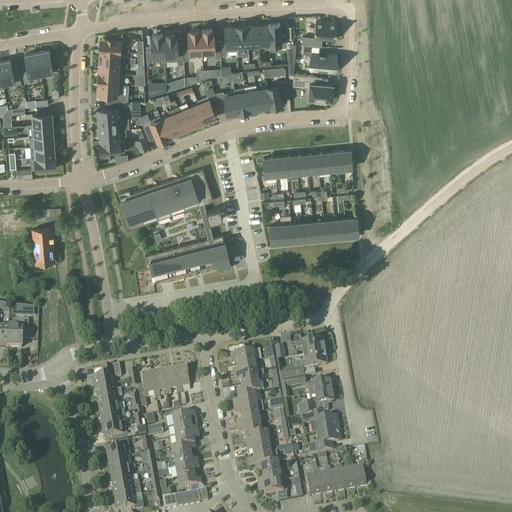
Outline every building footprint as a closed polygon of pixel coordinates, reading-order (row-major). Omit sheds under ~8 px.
[(335,39),(336,23),(315,22),(314,37),(302,36),(302,45),(304,45),(319,46),(321,46),(322,38),(335,39)] [(287,46),(286,34),(280,34),(280,23),(268,24),(268,25),(270,46),(281,45),(281,47),(287,46)] [(259,47),(258,25),(247,26),(248,47),(259,47)] [(268,25),(258,25),(259,47),(270,46),(268,25)] [(237,48),(236,26),(225,27),(226,43),(220,44),(220,56),(227,56),(226,51),(238,50),(238,48),(237,48)] [(248,47),(247,26),(236,26),(237,48),(238,48),(248,47)] [(214,44),(213,30),(212,30),(212,29),(202,30),(201,30),(202,52),(214,52),(214,56),(220,56),(220,44),(214,44)] [(202,52),(201,30),(199,30),(189,30),(189,31),(188,31),(189,47),(183,48),(184,60),(190,60),(190,55),(202,55),(202,52)] [(177,48),(176,33),(175,34),(175,33),(165,33),(165,34),(164,34),(165,56),(165,61),(177,60),(178,64),(184,63),(184,60),(183,48),(177,48)] [(165,56),(164,34),(162,34),(153,34),(153,35),(151,35),(152,49),(146,49),(147,62),(153,62),(153,57),(165,56)] [(121,51),(122,40),(113,40),(113,38),(107,38),(107,39),(100,39),(99,50),(100,51),(100,50),(121,51)] [(318,53),(319,46),(304,45),(303,53),(312,54),(311,69),(334,71),(335,55),(318,53)] [(49,50),(37,52),(41,74),(53,71),(49,50)] [(124,51),(121,51),(100,50),(100,51),(99,61),(121,62),(121,63),(123,63),(124,51)] [(28,70),(22,71),(24,83),(30,82),(29,76),(41,74),(37,52),(25,55),(28,70)] [(10,60),(0,61),(0,72),(3,88),(4,88),(3,84),(14,81),(15,85),(21,84),(19,72),(13,73),(10,60)] [(120,72),(121,63),(121,62),(99,61),(99,72),(120,73),(120,72)] [(283,67),(274,68),(275,75),(285,74),(285,69),(283,67)] [(123,73),(120,72),(120,73),(99,72),(98,82),(117,84),(122,84),(123,73)] [(318,99),(332,100),(333,84),(316,83),(317,76),(293,74),(293,86),(309,87),(308,98),(310,98),(309,100),(318,101),(318,99)] [(278,85),(267,87),(270,106),(270,107),(281,104),(279,94),(286,93),(286,80),(277,81),(278,85)] [(116,95),(117,84),(98,82),(97,94),(107,94),(107,101),(120,101),(120,95),(116,95)] [(157,82),(148,82),(148,84),(148,95),(150,96),(156,94),(158,94),(157,82)] [(192,86),(182,90),(183,94),(183,95),(193,92),(192,86)] [(245,91),(246,91),(245,86),(234,88),(234,91),(238,112),(249,110),(245,91)] [(270,106),(267,87),(256,89),(260,108),(270,106)] [(260,108),(256,89),(246,91),(245,91),(249,110),(260,108)] [(234,91),(224,93),(223,91),(215,92),(218,104),(225,104),(227,114),(238,112),(234,91)] [(212,107),(218,104),(215,92),(207,96),(208,99),(198,103),(205,121),(216,116),(212,107)] [(116,108),(120,107),(120,101),(107,101),(107,108),(97,109),(98,120),(117,119),(116,108)] [(205,121),(198,103),(189,107),(196,125),(205,121)] [(187,128),(179,110),(178,106),(167,110),(169,115),(170,114),(177,132),(187,128)] [(196,125),(189,107),(179,110),(187,128),(196,125)] [(51,112),(32,113),(33,125),(52,123),(51,112)] [(170,114),(169,115),(161,118),(160,118),(168,136),(177,132),(170,114)] [(160,118),(161,118),(160,116),(149,120),(150,123),(143,126),(148,138),(155,136),(157,141),(168,136),(160,118)] [(122,118),(117,119),(98,120),(99,131),(118,129),(118,130),(123,129),(122,118)] [(34,135),(29,135),(29,136),(53,134),(52,123),(33,125),(34,135)] [(4,126),(4,135),(17,135),(17,126),(4,126)] [(119,140),(118,130),(118,129),(99,131),(100,141),(100,142),(119,140)] [(53,134),(29,136),(30,147),(54,145),(53,134)] [(148,148),(144,137),(140,138),(139,139),(136,140),(140,151),(148,148)] [(124,139),(119,140),(100,142),(100,141),(99,141),(100,153),(107,152),(107,154),(113,153),(113,152),(125,151),(124,139)] [(54,145),(30,147),(35,147),(35,157),(30,157),(55,156),(55,155),(54,155),(54,145)] [(350,150),(339,151),(340,168),(352,167),(350,150)] [(340,168),(339,151),(328,152),(330,169),(340,168)] [(330,169),(328,152),(317,153),(319,170),(330,169)] [(319,170),(317,153),(307,154),(308,171),(319,170)] [(308,171),(307,154),(296,155),(297,172),(308,171)] [(297,172),(296,155),(285,156),(287,173),(297,172)] [(55,156),(30,157),(31,170),(56,168),(55,156)] [(287,173),(285,156),(274,157),(276,174),(287,173)] [(276,174),(274,157),(263,158),(265,175),(276,174)] [(202,168),(119,196),(130,229),(199,205),(208,238),(144,255),(153,288),(231,267),(222,235),(213,237),(209,222),(223,219),(220,207),(206,211),(204,203),(213,200),(202,168)] [(59,207),(45,208),(46,219),(59,218),(59,207)] [(45,208),(29,209),(30,220),(46,219),(45,208)] [(356,217),(345,218),(347,235),(358,234),(356,217)] [(347,235),(345,218),(334,219),(336,236),(347,235)] [(336,236),(334,219),(324,220),(325,237),(336,236)] [(325,237),(324,220),(313,221),(314,238),(325,237)] [(314,238),(313,221),(302,222),(304,239),(314,238)] [(304,239),(302,222),(291,223),(293,240),(304,239)] [(293,240),(291,223),(281,224),(282,241),(293,240)] [(282,241),(281,224),(269,225),(271,242),(282,241)] [(52,228),(32,229),(34,249),(35,249),(36,263),(53,262),(52,247),(54,247),(52,228)] [(22,307),(22,316),(30,316),(31,308),(28,308),(22,307)] [(9,329),(8,348),(22,348),(22,341),(28,341),(28,320),(19,320),(19,329),(9,329)] [(0,347),(8,348),(9,329),(0,328),(0,347)] [(301,343),(295,344),(296,351),(302,350),(303,356),(324,352),(323,346),(321,339),(301,343)] [(284,346),(275,347),(277,360),(286,359),(284,346)] [(272,348),(264,350),(266,360),(270,359),(274,359),(272,348)] [(252,351),(230,356),(231,361),(236,360),(237,365),(254,362),(252,351)] [(324,352),(303,356),(304,362),(305,369),(326,365),(325,359),(325,358),(324,352)] [(238,370),(232,371),(233,376),(256,372),(260,371),(258,361),(254,362),(237,365),(238,370)] [(91,371),(91,362),(77,363),(78,380),(89,379),(89,371),(91,371)] [(102,376),(92,378),(94,388),(114,385),(113,378),(121,376),(119,364),(100,368),(102,376)] [(186,366),(174,368),(178,388),(176,389),(176,394),(182,393),(181,388),(189,386),(186,366)] [(174,368),(163,370),(166,391),(164,391),(165,396),(171,394),(170,390),(176,389),(178,388),(174,368)] [(302,369),(286,372),(288,379),(304,376),(302,369)] [(163,370),(152,372),(155,392),(153,393),(154,397),(160,396),(159,392),(164,391),(166,391),(163,370)] [(152,372),(140,374),(144,394),(142,395),(143,399),(148,398),(148,394),(153,393),(155,392),(152,372)] [(256,372),(233,376),(234,381),(240,380),(240,385),(258,382),(256,372)] [(288,380),(280,381),(281,388),(289,386),(289,389),(295,388),(294,386),(305,384),(304,376),(288,379),(288,380)] [(313,383),(307,385),(309,395),(331,391),(329,380),(313,383)] [(241,390),(236,391),(237,396),(254,393),(254,394),(260,393),(258,382),(240,385),(241,390)] [(114,385),(94,388),(96,398),(121,394),(120,390),(115,391),(114,385)] [(310,404),(299,406),(301,417),(301,416),(309,415),(308,415),(315,413),(314,405),(317,405),(333,402),(331,391),(309,395),(310,404)] [(238,401),(232,402),(233,407),(256,403),(254,394),(254,393),(237,396),(238,401)] [(121,394),(96,398),(98,408),(118,405),(116,398),(122,397),(121,394)] [(260,403),(256,403),(233,407),(234,412),(239,411),(240,416),(257,413),(262,412),(260,403)] [(118,405),(98,408),(100,418),(119,415),(124,414),(123,410),(119,411),(118,405)] [(279,415),(275,416),(276,421),(284,419),(283,412),(279,412),(279,415)] [(309,415),(301,416),(303,425),(317,422),(318,433),(338,429),(336,417),(324,419),(323,412),(315,413),(308,415),(309,415)] [(172,417),(171,417),(173,428),(190,425),(190,420),(195,419),(194,413),(172,417)] [(241,421),(236,422),(237,427),(259,423),(257,413),(240,416),(241,421)] [(119,415),(100,418),(101,428),(121,425),(119,415)] [(284,419),(276,421),(276,422),(280,421),(281,427),(285,427),(284,419)] [(259,423),(237,427),(237,432),(243,431),(244,437),(249,436),(261,434),(259,423)] [(121,425),(101,428),(103,438),(112,437),(112,442),(124,440),(121,425)] [(190,425),(173,428),(175,438),(198,434),(197,429),(191,430),(190,425)] [(317,444),(308,446),(309,454),(333,450),(332,443),(340,442),(338,429),(318,433),(316,433),(318,443),(317,444)] [(250,441),(245,442),(245,447),(268,443),(267,438),(272,437),(271,432),(261,434),(249,436),(250,441)] [(198,434),(175,438),(176,448),(177,448),(194,445),(193,440),(198,439),(198,434)] [(118,448),(105,450),(107,460),(127,457),(127,456),(130,456),(127,442),(118,444),(118,448)] [(268,443),(245,447),(246,452),(252,451),(253,456),(270,452),(268,443)] [(176,448),(171,449),(173,459),(190,456),(189,451),(195,450),(194,445),(177,448),(176,448)] [(254,461),(248,462),(249,467),(255,466),(272,463),(277,462),(275,453),(270,454),(270,452),(253,456),(254,461)] [(190,456),(173,459),(175,469),(197,465),(196,460),(191,461),(190,456)] [(127,457),(107,460),(109,470),(129,467),(127,457)] [(358,467),(352,468),(350,468),(354,489),(365,487),(362,467),(364,466),(363,461),(357,462),(358,467)] [(272,463),(255,466),(255,471),(261,470),(262,475),(279,472),(277,462),(272,463)] [(324,473),(319,474),(317,474),(320,495),(332,493),(328,472),(330,472),(329,467),(328,468),(327,462),(322,462),(324,473)] [(341,470),(339,470),(343,491),(354,489),(350,468),(352,468),(352,463),(346,464),(347,469),(341,470)] [(313,475),(305,476),(309,497),(320,495),(317,474),(319,474),(318,469),(316,470),(315,464),(311,464),(313,475)] [(197,465),(175,469),(176,479),(194,476),(193,471),(198,470),(197,465)] [(336,471),(330,472),(328,472),(332,493),(343,491),(339,470),(341,470),(340,465),(335,466),(336,471)] [(129,467),(109,470),(111,480),(130,477),(129,471),(135,470),(134,466),(129,467)] [(263,480),(257,481),(258,486),(281,482),(279,472),(262,475),(263,480)] [(194,476),(176,479),(178,490),(201,486),(200,480),(195,481),(194,476)] [(130,477),(111,480),(113,491),(132,487),(130,477)] [(281,482),(258,486),(259,491),(265,490),(265,496),(286,492),(285,487),(282,488),(281,482)] [(138,486),(132,487),(113,491),(114,501),(134,497),(140,496),(138,486)] [(206,490),(198,491),(200,502),(208,501),(206,490)] [(198,492),(191,493),(194,505),(200,504),(198,492)] [(191,493),(186,494),(188,506),(194,505),(191,493)] [(186,494),(180,495),(182,507),(188,506),(186,494)] [(180,495),(174,496),(176,508),(182,507),(180,495)] [(174,496),(168,497),(170,509),(176,508),(174,496)] [(134,497),(114,501),(116,511),(136,507),(134,497)] [(168,497),(162,498),(164,510),(170,509),(168,497)]
